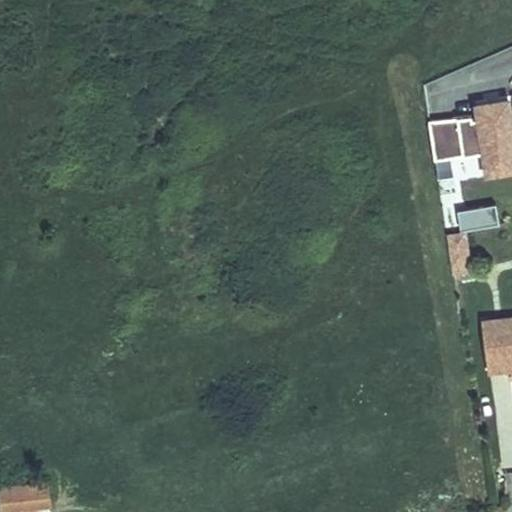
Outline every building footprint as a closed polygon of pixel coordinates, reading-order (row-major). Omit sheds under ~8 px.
[(473,107),(430,110),(435,153),(482,143),(484,171),(511,165),(511,95),(509,96),(508,76),(474,77),(473,107)] [(443,193),(446,223),(460,222),(458,192),(443,193)] [(459,204),(461,224),(498,220),(496,200),(459,204)] [(473,268),(464,226),(444,230),(454,273),(473,268)] [(511,309),(458,316),(464,367),(494,364),(493,356),(511,353),(511,309)] [(511,369),(511,353),(493,356),(494,364),(495,372),(511,369)] [(0,468),(0,486),(36,484),(35,465),(0,468)]
